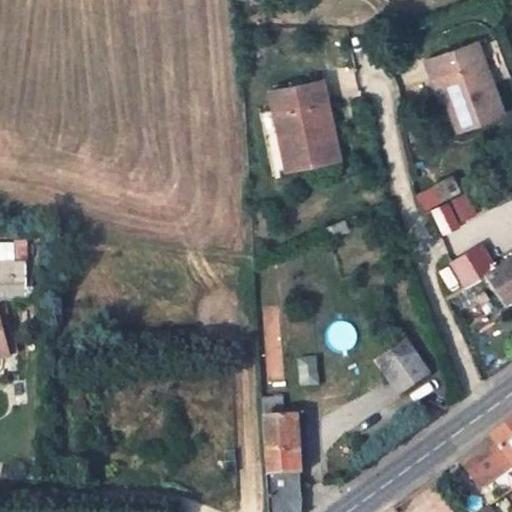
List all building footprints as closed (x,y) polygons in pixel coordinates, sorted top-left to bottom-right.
[(460,130),(505,113),(478,42),(426,61),(434,80),(440,78),(448,99),(460,130)] [(442,102),(448,99),(440,78),(434,80),(442,102)] [(329,102),(324,80),(272,91),(288,170),(333,160),(319,105),(329,102)] [(319,105),(333,160),(341,158),(329,102),(319,105)] [(472,186),(483,207),(498,200),(487,178),(472,186)] [(443,195),(445,200),(468,188),(465,183),(443,195)] [(483,207),(472,186),(468,188),(479,209),(483,207)] [(322,218),(326,227),(345,218),(362,212),(351,191),(324,205),(329,214),(322,218)] [(437,206),(446,228),(478,216),(469,194),(437,206)] [(351,231),(345,218),(326,227),(331,238),(351,231)] [(0,299),(29,299),(27,241),(0,242),(0,299)] [(481,244),(452,262),(467,287),(490,273),(507,301),(511,297),(511,256),(497,267),(481,244)] [(0,360),(11,358),(0,320),(0,360)] [(430,374),(407,341),(376,362),(399,395),(430,374)] [(269,511),(302,511),(298,417),(286,417),(284,397),(262,398),(269,511)] [(511,422),(462,459),(483,486),(496,476),(510,465),(511,467),(511,422)] [(508,493),(511,490),(511,467),(510,465),(496,476),(508,493)]
